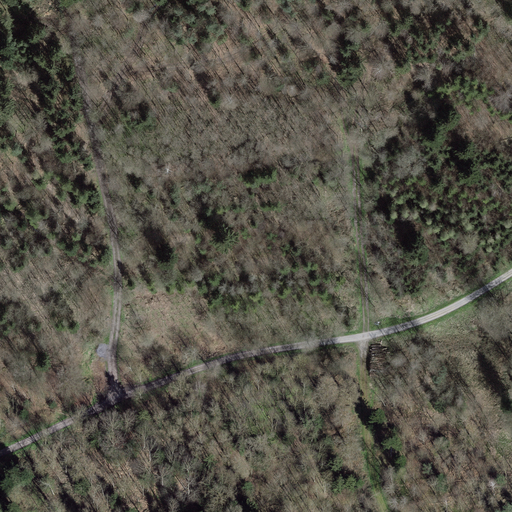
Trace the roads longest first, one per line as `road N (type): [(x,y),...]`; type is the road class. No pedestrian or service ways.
road 1 (track): [(0,454),(193,372),(412,323),(511,270)]
road 2 (track): [(118,403),(118,243),(68,0)]
road 3 (track): [(359,337),(372,486),(391,511)]
road 4 (track): [(359,337),(356,177)]
